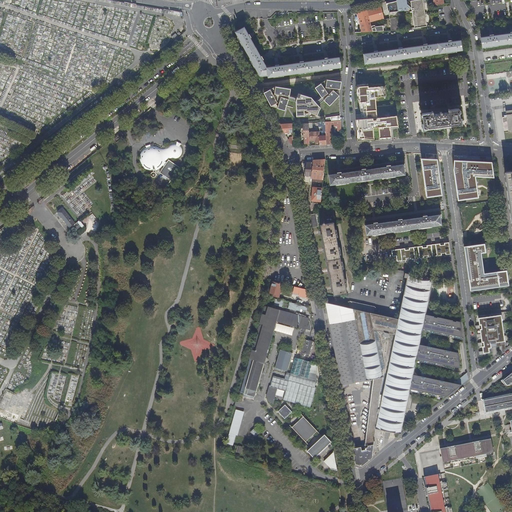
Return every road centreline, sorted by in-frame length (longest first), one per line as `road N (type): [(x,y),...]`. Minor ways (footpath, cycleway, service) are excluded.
road 1 (tertiary): [(282,149),(350,479)]
road 2 (secondary): [(0,217),(190,60)]
road 3 (unclassified): [(190,60),(177,53),(0,198)]
road 4 (residential): [(475,383),(444,147)]
road 5 (residential): [(489,148),(476,57),(456,0)]
road 6 (residential): [(344,4),(350,148)]
road 7 (secondary): [(344,4),(245,5),(214,14)]
road 8 (tertiary): [(219,36),(282,149)]
